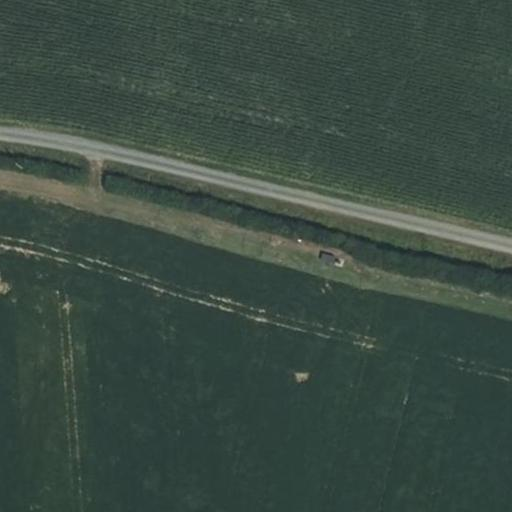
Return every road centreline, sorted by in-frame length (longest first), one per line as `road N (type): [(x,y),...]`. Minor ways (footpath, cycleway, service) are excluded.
road 1 (track): [(0,134),(92,147),(511,249)]
road 2 (track): [(92,147),(106,198),(379,279),(511,309)]
